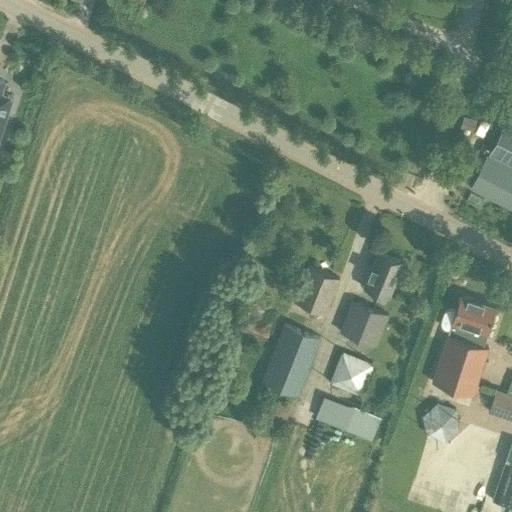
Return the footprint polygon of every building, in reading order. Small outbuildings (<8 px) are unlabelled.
[(0,132),(12,95),(1,92),(4,80),(0,78),(0,132)] [(461,122),(472,125),(475,117),(464,114),(461,122)] [(489,152),(511,163),(511,127),(503,123),(489,152)] [(511,167),(487,155),(484,161),(471,187),(511,207),(511,167)] [(363,286),(389,296),(403,260),(378,250),(363,286)] [(308,264),(294,299),(325,312),(339,276),(308,264)] [(453,334),(447,332),(432,380),(473,394),(489,346),(483,344),(488,330),(496,305),(460,293),(451,321),(457,323),(453,334)] [(340,330),(376,344),(388,312),(352,298),(340,330)] [(262,379),(298,393),(320,336),(285,322),(262,379)] [(362,391),(375,359),(344,347),(331,379),(362,391)] [(488,410),(511,417),(511,394),(495,389),(488,410)] [(442,395),(422,413),(445,439),(466,420),(442,395)] [(324,396),(315,418),(371,438),(379,415),(358,408),(355,409),(324,396)] [(286,422),(291,409),(282,398),(265,401),(260,413),(270,425),(283,423),(286,422)] [(511,461),(505,459),(492,499),(511,505),(511,461)]
